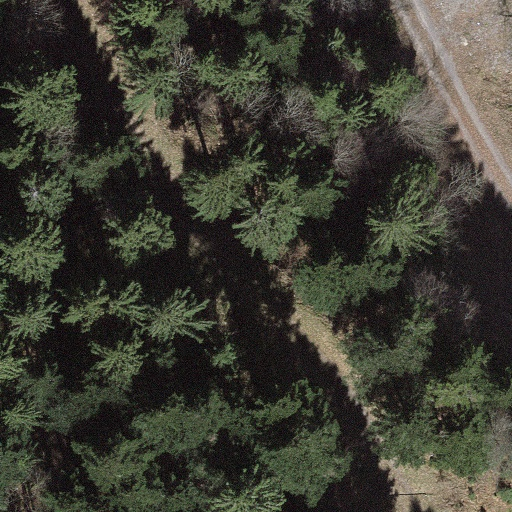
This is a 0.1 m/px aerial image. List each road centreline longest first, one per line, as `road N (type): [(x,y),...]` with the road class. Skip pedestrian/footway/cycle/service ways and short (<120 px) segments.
road 1 (track): [(55,0),(85,59),(222,249),(361,404),(425,511)]
road 2 (track): [(511,193),(438,89),(401,0)]
